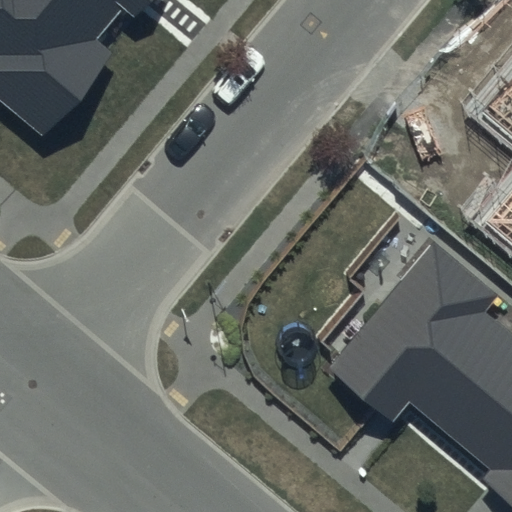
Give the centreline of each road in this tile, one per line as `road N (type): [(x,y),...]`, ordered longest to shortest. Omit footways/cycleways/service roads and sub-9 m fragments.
road 1 (residential): [(356,0),(43,381)]
road 2 (residential): [(43,381),(194,511)]
